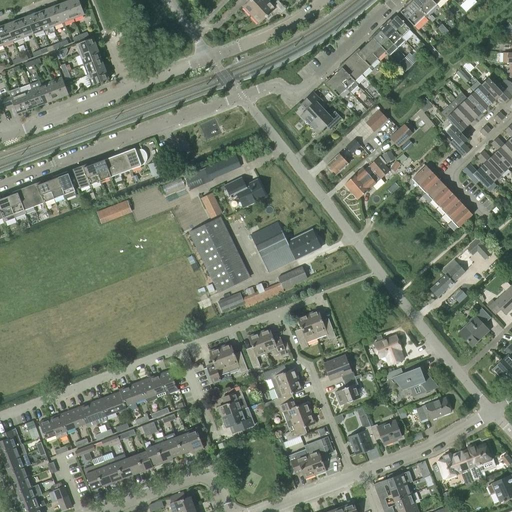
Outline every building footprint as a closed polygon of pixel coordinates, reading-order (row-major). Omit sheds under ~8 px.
[(78,0),(72,0),(67,2),(74,19),(84,15),(78,0)] [(249,0),(242,7),(250,15),(266,0),(249,0)] [(268,0),(266,0),(250,15),(258,24),(268,15),(271,17),(278,13),(280,14),(286,8),(277,0),(273,4),(268,0)] [(428,18),(410,0),(405,5),(407,6),(400,13),(414,27),(424,17),(426,19),(428,18)] [(410,0),(428,18),(429,17),(427,15),(437,5),(431,0),(410,0)] [(465,0),(460,4),(466,11),(478,1),(476,0),(465,0)] [(67,2),(57,6),(64,23),(74,19),(67,2)] [(57,6),(47,9),(54,27),(64,23),(57,6)] [(47,9),(37,13),(44,30),(54,27),(47,9)] [(37,13),(27,17),(33,34),(44,30),(37,13)] [(390,20),(387,22),(404,39),(405,39),(402,36),(409,30),(397,16),(391,21),(390,20)] [(27,17),(17,21),(23,38),(24,38),(25,42),(29,40),(28,36),(33,34),(27,17)] [(17,21),(7,25),(13,42),(23,38),(17,21)] [(385,27),(381,32),(394,45),(397,48),(405,41),(404,39),(387,22),(384,25),(385,27)] [(7,25),(0,27),(0,37),(3,46),(13,42),(7,25)] [(374,34),(371,37),(388,54),(389,53),(387,51),(394,45),(381,32),(376,36),(374,34)] [(369,42),(365,46),(378,60),(385,53),(387,55),(388,54),(371,37),(368,40),(369,42)] [(76,45),(80,55),(97,48),(93,38),(76,45)] [(356,52),(372,69),(373,68),(371,66),(378,60),(365,46),(360,51),(358,49),(356,52)] [(80,55),(83,65),(100,59),(97,48),(80,55)] [(372,69),(355,52),(352,55),(354,57),(349,61),(362,75),(369,68),(371,70),(372,69)] [(510,73),(511,73),(511,53),(503,53),(503,63),(510,64),(510,73)] [(407,58),(406,59),(412,65),(416,60),(410,55),(407,58)] [(83,65),(87,75),(104,69),(100,59),(83,65)] [(343,64),(340,67),(357,84),(358,83),(357,82),(364,76),(362,75),(349,61),(344,66),(343,64)] [(60,66),(63,73),(68,71),(71,70),(69,65),(66,66),(65,64),(60,66)] [(338,71),(334,76),(347,89),(350,93),(358,85),(357,84),(340,67),(337,70),(338,71)] [(104,69),(87,75),(91,86),(108,79),(104,69)] [(460,70),(457,73),(466,83),(470,80),(470,79),(461,70),(460,70)] [(347,89),(334,76),(329,81),(327,79),(324,82),(341,100),(342,98),(340,96),(347,89)] [(62,78),(52,82),(58,99),(68,95),(65,87),(64,84),(62,78)] [(488,79),(481,85),(495,100),(499,97),(505,103),(511,97),(511,96),(511,95),(504,88),(500,84),(499,83),(496,87),(488,79)] [(504,80),(500,84),(504,88),(511,95),(511,93),(511,84),(510,82),(504,80)] [(31,90),(37,106),(48,102),(41,86),(39,81),(29,85),(31,90)] [(470,88),(474,92),(488,107),(495,100),(481,85),(477,81),(470,88)] [(52,82),(41,86),(48,102),(58,99),(52,82)] [(65,87),(68,95),(72,93),(68,83),(64,84),(65,87)] [(11,97),(0,101),(0,102),(2,108),(6,107),(7,110),(14,107),(17,114),(27,110),(19,88),(9,92),(11,97)] [(19,88),(27,110),(37,106),(31,90),(27,91),(27,89),(22,91),(23,93),(21,93),(19,88)] [(300,116),(309,125),(324,111),(318,105),(322,101),(313,92),(305,100),(311,106),(300,116)] [(474,92),(467,99),(481,114),(488,107),(474,92)] [(467,99),(460,105),(474,120),(481,114),(467,99)] [(419,107),(424,113),(432,106),(427,100),(419,107)] [(455,100),(448,107),(467,127),(474,120),(460,105),(455,100)] [(441,113),(452,126),(453,126),(467,140),(470,137),(463,130),(467,127),(448,107),(441,113)] [(365,122),(374,132),(388,119),(379,110),(365,122)] [(324,111),(309,125),(318,134),(328,125),(332,129),(341,119),(334,112),(329,117),(324,111)] [(404,124),(389,138),(398,148),(413,134),(404,124)] [(453,126),(452,126),(445,132),(453,140),(450,143),(463,157),(470,151),(463,144),(467,140),(453,126)] [(497,138),(494,141),(511,160),(511,146),(507,141),(504,145),(497,138)] [(354,139),(346,147),(352,154),(360,146),(354,139)] [(497,151),(493,154),(507,169),(511,164),(511,160),(494,141),(491,144),(497,151)] [(126,149),(123,150),(131,172),(132,172),(131,169),(141,165),(144,163),(145,162),(146,158),(146,155),(145,152),(143,150),(141,149),(135,151),(134,148),(127,151),(126,149)] [(119,154),(113,156),(120,173),(129,170),(130,173),(131,172),(123,150),(119,152),(119,154)] [(387,162),(395,158),(392,150),(383,153),(387,162)] [(483,151),(480,154),(500,176),(507,169),(493,154),(489,158),(483,151)] [(326,165),(336,175),(348,164),(342,158),(344,157),(341,154),(340,155),(338,154),(326,165)] [(407,158),(403,154),(396,161),(395,161),(390,169),(396,172),(401,164),(407,158)] [(483,164),(479,168),(494,182),(500,176),(480,154),(477,157),(483,164)] [(106,156),(103,158),(111,180),(112,179),(111,177),(120,173),(113,156),(107,158),(106,156)] [(206,168),(211,179),(240,167),(235,156),(206,168)] [(99,161),(93,164),(100,181),(109,177),(110,180),(111,180),(103,158),(99,159),(99,161)] [(344,185),(351,192),(373,172),(374,173),(383,165),(377,158),(368,166),(364,170),(362,169),(344,185)] [(148,166),(152,176),(163,172),(162,170),(165,169),(162,161),(159,162),(159,161),(148,166)] [(86,164),(83,165),(91,187),(92,187),(91,184),(100,181),(93,164),(87,166),(86,164)] [(494,182),(479,168),(476,171),(469,164),(462,171),(476,185),(479,181),(486,189),(494,182)] [(91,187),(83,165),(78,167),(79,169),(73,171),(79,189),(89,185),(90,188),(91,187)] [(373,172),(351,192),(357,200),(376,183),(389,172),(383,165),(374,173),(373,172)] [(412,179),(418,186),(432,173),(426,166),(412,179)] [(212,181),(211,179),(206,168),(206,167),(204,168),(204,169),(185,177),(191,190),(212,181)] [(60,174),(56,175),(65,197),(65,199),(76,195),(67,173),(61,176),(60,174)] [(418,186),(425,193),(439,180),(432,173),(418,186)] [(53,179),(47,181),(53,199),(62,195),(64,198),(65,197),(56,175),(52,177),(53,179)] [(242,179),(225,186),(231,199),(238,196),(243,206),(265,196),(258,181),(246,186),(242,179)] [(425,193),(432,200),(446,187),(439,180),(425,193)] [(40,182),(36,183),(45,205),(46,205),(45,202),(53,199),(47,181),(41,184),(40,182)] [(33,186),(27,189),(33,206),(42,203),(43,205),(45,205),(36,183),(32,184),(33,186)] [(432,200),(438,207),(452,194),(446,187),(432,200)] [(20,189),(16,191),(25,214),(26,214),(25,210),(33,206),(27,189),(21,191),(20,189)] [(13,194),(7,197),(15,218),(25,214),(16,191),(12,192),(13,194)] [(438,207),(445,214),(459,201),(452,194),(438,207)] [(0,197),(0,196),(0,209),(5,222),(15,218),(7,197),(1,199),(0,197)] [(503,199),(498,204),(505,211),(510,207),(503,199)] [(215,200),(205,205),(211,218),(221,213),(215,200)] [(131,202),(128,204),(127,201),(102,211),(97,213),(101,222),(113,217),(114,217),(131,211),(129,207),(133,205),(131,202)] [(445,214),(451,221),(465,208),(459,201),(445,214)] [(465,208),(451,221),(458,228),(472,215),(465,208)] [(189,232),(218,292),(249,277),(220,217),(189,232)] [(269,272),(320,247),(312,230),(291,240),(290,237),(286,239),(278,222),(251,235),(269,272)] [(477,239),(467,249),(473,255),(477,251),(485,259),(491,254),(477,239)] [(442,271),(446,275),(453,283),(465,272),(455,260),(442,271)] [(280,282),(282,289),(307,278),(302,267),(278,277),(280,282)] [(446,275),(430,290),(437,298),(453,283),(446,275)] [(247,295),(242,297),(246,306),(284,291),(282,289),(280,282),(264,289),(261,282),(255,285),(258,291),(255,292),(252,286),(245,289),(247,295)] [(505,314),(511,307),(511,287),(511,286),(494,302),(492,300),(486,306),(495,315),(500,309),(505,314)] [(222,312),(244,303),(240,292),(217,301),(222,312)] [(457,298),(459,301),(467,296),(465,292),(457,298)] [(459,333),(472,346),(478,340),(477,338),(486,329),(483,325),(490,318),(481,308),(473,316),(475,318),(459,333)] [(318,311),(308,314),(317,338),(327,334),(329,339),(335,337),(330,322),(323,324),(318,311)] [(317,338),(308,314),(297,318),(303,332),(296,334),(302,350),(309,347),(307,342),(317,338)] [(270,329),(259,333),(267,353),(272,351),(274,356),(285,352),(286,354),(289,355),(290,355),(289,350),(285,340),(282,342),(281,340),(275,342),(270,329)] [(267,353),(259,333),(249,337),(254,350),(247,353),(253,368),(260,366),(256,357),(267,353)] [(385,356),(389,365),(403,360),(399,351),(401,350),(396,335),(373,344),(379,358),(385,356)] [(492,370),(508,385),(511,380),(511,341),(503,350),(508,355),(492,370)] [(230,344),(220,348),(229,371),(239,368),(241,373),(248,370),(242,355),(235,357),(230,344)] [(229,371),(220,348),(209,352),(214,365),(208,368),(214,383),(221,381),(219,375),(229,371)] [(341,375),(343,381),(355,377),(352,370),(350,371),(345,357),(325,364),(330,379),(341,375)] [(410,388),(413,397),(426,392),(427,392),(438,388),(429,375),(425,376),(422,367),(392,378),(402,391),(410,388)] [(271,378),(274,388),(278,386),(278,387),(298,379),(294,369),(281,374),(279,368),(263,374),(265,380),(271,378)] [(388,377),(404,373),(402,368),(387,372),(388,377)] [(170,371),(160,375),(167,395),(178,390),(170,371)] [(160,375),(150,378),(157,398),(167,395),(160,375)] [(355,377),(343,381),(346,388),(335,392),(340,406),(348,403),(351,404),(353,401),(360,398),(357,390),(359,389),(355,377)] [(150,378),(139,382),(146,399),(147,402),(157,398),(150,378)] [(276,408),(279,406),(291,401),(289,395),(302,390),(298,379),(278,387),(278,386),(274,388),(279,398),(273,401),(276,408)] [(139,382),(129,386),(136,403),(146,399),(139,382)] [(119,390),(120,392),(126,407),(126,406),(136,403),(129,386),(119,390)] [(120,392),(110,396),(116,413),(127,409),(126,406),(126,407),(120,392)] [(247,408),(243,398),(241,392),(225,398),(227,404),(219,407),(222,418),(247,408)] [(110,396),(100,400),(106,416),(116,413),(110,396)] [(417,413),(420,422),(427,419),(427,417),(430,416),(431,420),(451,412),(445,399),(426,406),(427,409),(424,410),(423,407),(416,410),(415,406),(409,408),(410,409),(408,410),(410,414),(411,413),(412,415),(417,413)] [(100,400),(90,403),(98,424),(107,420),(106,417),(106,416),(100,400)] [(284,412),(288,422),(311,413),(307,403),(294,408),(291,401),(279,406),(282,413),(284,412)] [(90,403),(80,407),(86,424),(88,428),(98,424),(90,403)] [(80,407),(70,411),(76,428),(86,424),(80,407)] [(247,408),(222,418),(226,428),(240,423),(242,429),(254,425),(251,418),(247,408)] [(404,408),(397,410),(401,419),(407,417),(404,408)] [(163,415),(162,410),(151,414),(153,419),(163,415)] [(70,411),(60,415),(67,435),(68,435),(66,432),(76,428),(70,411)] [(143,422),(139,413),(134,415),(137,425),(143,422)] [(311,413),(288,422),(292,432),(285,434),(288,441),(304,435),(301,428),(315,423),(311,413)] [(367,413),(359,416),(364,428),(371,425),(367,413)] [(60,415),(49,419),(56,436),(56,435),(57,439),(67,435),(60,415)] [(170,421),(168,416),(158,420),(160,425),(170,421)] [(56,436),(49,419),(39,423),(45,439),(56,436)] [(370,426),(375,441),(381,438),(384,445),(394,442),(393,440),(401,437),(398,429),(404,427),(401,420),(395,422),(395,421),(378,427),(377,425),(371,427),(370,426)] [(186,434),(193,453),(203,449),(201,442),(206,439),(201,426),(185,432),(186,434)] [(375,441),(370,426),(362,429),(363,432),(349,437),(357,455),(369,450),(368,447),(376,443),(375,441)] [(0,441),(0,452),(0,453),(23,444),(21,444),(15,429),(0,435),(2,441),(0,441)] [(101,433),(103,438),(113,434),(111,429),(101,433)] [(127,432),(117,435),(119,440),(129,437),(127,432)] [(186,434),(176,438),(182,454),(192,450),(193,453),(186,434)] [(117,435),(107,439),(109,444),(115,442),(119,440),(117,435)] [(176,438),(166,442),(173,460),(172,458),(182,454),(176,438)] [(107,439),(97,443),(99,448),(103,447),(109,444),(107,439)] [(318,451),(308,455),(315,475),(325,471),(320,458),(327,455),(321,440),(315,442),(318,451)] [(166,442),(156,446),(163,464),(173,460),(166,442)] [(97,443),(87,447),(89,452),(99,448),(97,443)] [(0,453),(4,463),(27,454),(23,444),(0,453)] [(468,451),(463,453),(469,469),(491,460),(485,444),(476,448),(475,445),(467,448),(468,451)] [(145,450),(146,452),(151,466),(152,466),(153,468),(163,464),(156,446),(145,450)] [(89,452),(87,447),(75,451),(77,456),(89,452)] [(146,452),(137,455),(143,472),(153,468),(152,466),(151,466),(146,452)] [(315,475),(308,455),(302,457),(300,452),(289,456),(293,468),(300,465),(305,479),(315,475)] [(469,469),(463,453),(451,457),(449,452),(442,455),(443,458),(436,460),(437,462),(431,464),(436,479),(443,477),(443,479),(457,474),(457,473),(469,469)] [(4,463),(8,473),(25,467),(30,465),(27,454),(4,463)] [(511,461),(506,454),(500,459),(508,469),(511,467),(511,461)] [(125,455),(114,459),(122,479),(132,475),(126,459),(125,455)] [(137,455),(126,459),(132,475),(143,472),(137,455)] [(114,459),(104,462),(112,483),(122,479),(114,459)] [(426,460),(418,463),(423,478),(431,476),(426,460)] [(104,462),(94,466),(102,487),(112,483),(104,462)] [(102,487),(94,466),(84,470),(92,491),(102,487)] [(8,473),(12,483),(29,477),(25,467),(8,473)] [(412,482),(408,471),(403,473),(385,480),(379,482),(381,488),(388,485),(389,490),(407,483),(407,484),(412,482)] [(496,493),(500,503),(511,497),(511,478),(511,476),(492,484),(492,485),(487,487),(491,495),(496,493)] [(12,483),(16,494),(33,487),(29,477),(12,483)] [(54,490),(54,491),(64,487),(64,486),(63,487),(61,483),(55,485),(57,489),(54,490)] [(407,484),(407,483),(389,490),(393,500),(411,493),(407,484)] [(16,494),(20,504),(36,497),(33,487),(16,494)] [(54,491),(58,501),(68,497),(64,487),(54,491)] [(169,504),(171,511),(178,511),(194,506),(190,496),(185,498),(183,492),(169,497),(171,503),(169,504)] [(415,503),(411,493),(393,500),(397,510),(415,503)] [(20,504),(22,511),(29,511),(40,508),(40,507),(45,505),(44,501),(38,503),(36,497),(20,504)] [(68,497),(58,501),(62,511),(72,507),(68,497)] [(357,511),(354,503),(343,507),(344,511),(357,511)] [(418,511),(415,503),(397,510),(397,511),(418,511)]
